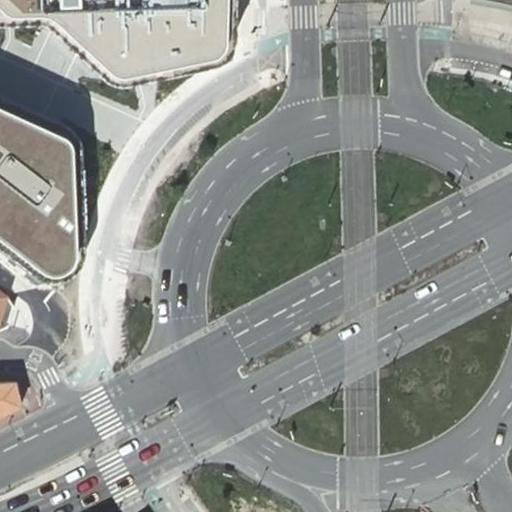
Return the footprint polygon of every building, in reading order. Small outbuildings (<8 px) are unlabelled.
[(223,0),(0,0),(0,26),(53,23),(100,67),(109,74),(122,76),(203,57),(211,55),(219,49),(224,39),(223,0)] [(511,0),(465,0),(465,2),(488,4),(511,9),(511,0)] [(0,240),(45,276),(55,277),(74,275),(82,266),(86,254),(82,154),(75,143),(0,102),(0,240)] [(16,307),(9,297),(0,289),(0,329),(7,328),(16,307)] [(0,417),(21,407),(17,382),(0,383),(0,417)]
